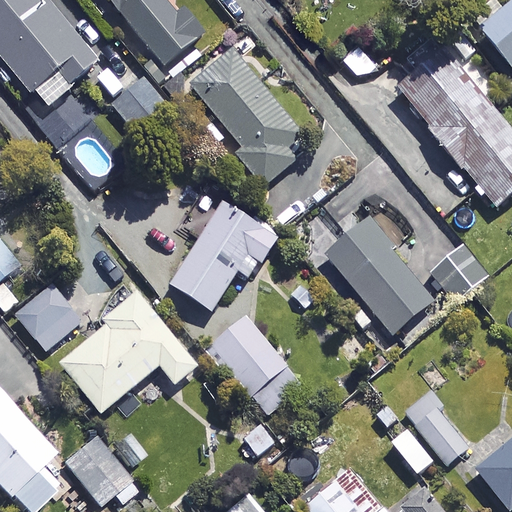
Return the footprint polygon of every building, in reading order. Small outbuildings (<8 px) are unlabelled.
[(69,87),(98,65),(46,0),(0,0),(2,1),(0,2),(0,61),(43,115),(73,92),(69,87)] [(206,57),(194,43),(205,34),(188,12),(178,20),(161,0),(107,0),(174,83),(206,57)] [(511,3),(478,30),(509,70),(511,68),(511,3)] [(443,33),(463,61),(476,51),(457,23),(443,33)] [(376,68),(360,49),(342,64),(358,83),(376,68)] [(511,195),(511,136),(442,52),(394,91),(493,211),(511,195)] [(166,108),(119,53),(88,80),(134,135),(166,108)] [(302,138),(232,53),(189,88),(242,152),(236,157),(262,190),(294,163),(284,152),(302,138)] [(0,198),(17,185),(0,163),(0,198)] [(278,238),(225,203),(169,287),(210,314),(237,273),(249,281),(278,238)] [(366,307),(353,317),(364,329),(376,319),(391,337),(432,303),(366,222),(324,256),(366,307)] [(0,284),(21,266),(0,241),(0,284)] [(459,247),(428,274),(455,306),(487,278),(459,247)] [(81,325),(51,288),(15,319),(45,355),(81,325)] [(196,369),(136,296),(102,324),(106,329),(60,367),(101,417),(158,369),(174,388),(196,369)] [(302,387),(242,322),(207,354),(266,419),(302,387)] [(412,424),(437,459),(444,467),(468,448),(427,398),(405,416),(412,424)] [(48,456),(0,405),(0,496),(14,511),(31,511),(55,489),(35,469),(48,456)] [(437,459),(412,424),(389,443),(415,477),(437,459)] [(274,445),(260,429),(244,442),(257,459),(274,445)] [(134,494),(91,440),(60,465),(95,510),(110,498),(117,507),(134,494)] [(511,441),(474,474),(505,511),(510,511),(511,511),(511,441)] [(300,508),(303,511),(384,511),(348,468),(300,508)] [(264,511),(249,494),(226,511),(264,511)]
